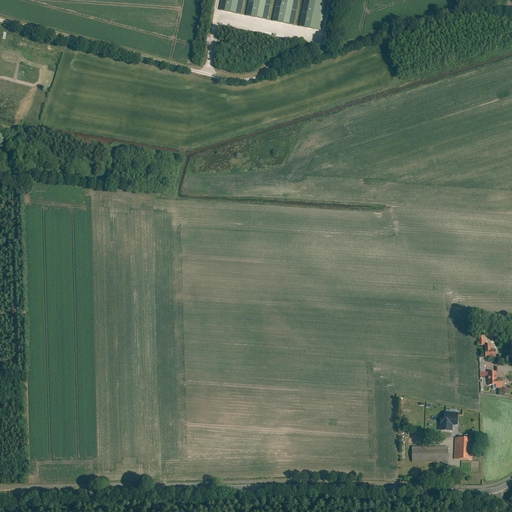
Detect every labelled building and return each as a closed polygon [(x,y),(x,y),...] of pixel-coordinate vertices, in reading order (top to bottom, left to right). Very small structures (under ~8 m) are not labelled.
[(220,0),(218,11),(240,15),(243,0),(248,0),(246,15),(267,20),(270,0),(220,0)] [(275,0),(272,21),(294,26),(298,0),(304,0),(299,26),(321,30),(326,0),(275,0)] [(484,358),(496,358),(496,349),(491,349),(491,344),(485,344),(485,334),(478,334),(478,345),(485,346),(484,358)] [(496,371),(485,372),(484,358),(479,358),(479,374),(484,374),(484,377),(488,377),(488,385),(495,385),(495,388),(502,387),(502,378),(497,379),(496,371)] [(457,425),(458,413),(444,412),(443,419),(440,419),(439,431),(452,432),(452,425),(457,425)] [(410,423),(410,435),(426,434),(426,422),(410,423)] [(456,437),(455,457),(455,459),(472,460),(473,438),(456,437)] [(412,447),(412,463),(443,463),(443,468),(450,468),(450,447),(412,447)] [(468,469),(468,475),(479,475),(479,461),(470,461),(470,466),(463,466),(463,461),(459,461),(459,482),(464,482),(464,469),(468,469)]
